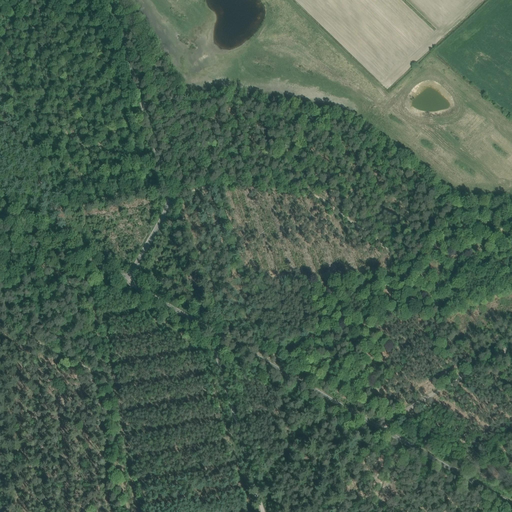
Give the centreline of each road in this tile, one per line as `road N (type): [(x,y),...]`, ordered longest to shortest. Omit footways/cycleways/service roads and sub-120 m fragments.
road 1 (unclassified): [(511,504),(209,328)]
road 2 (unclassified): [(126,281),(163,217),(168,189),(117,0)]
road 3 (unclassified): [(263,511),(209,328)]
road 4 (track): [(511,348),(382,429)]
road 5 (unclassified): [(126,281),(0,208)]
